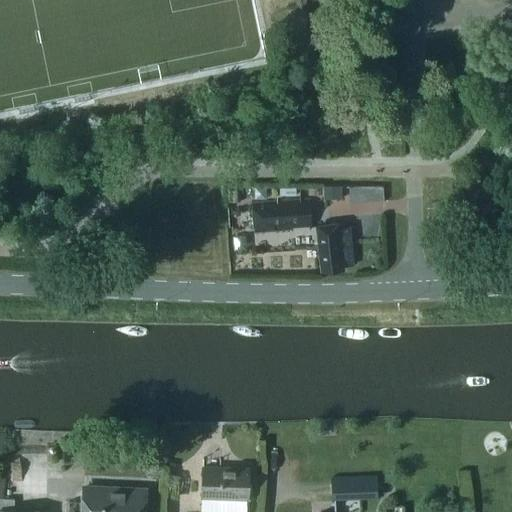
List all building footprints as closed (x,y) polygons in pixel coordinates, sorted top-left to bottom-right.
[(326,185),(327,195),(344,194),(343,184),(326,185)] [(251,205),(253,232),(308,228),(307,202),(251,205)] [(340,266),(350,265),(346,228),(336,229),(335,225),(314,227),(319,272),(341,270),(340,266)] [(245,511),(247,469),(202,468),(200,511),(245,511)] [(376,496),(375,474),(332,476),(333,498),(376,496)] [(83,511),(141,511),(143,490),(85,487),(83,511)]
